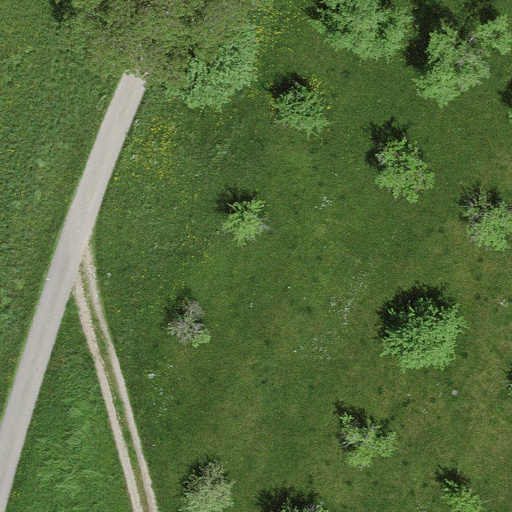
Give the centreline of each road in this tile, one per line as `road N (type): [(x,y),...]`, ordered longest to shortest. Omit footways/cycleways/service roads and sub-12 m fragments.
road 1 (unclassified): [(171,0),(75,222),(0,475)]
road 2 (track): [(75,222),(146,511)]
